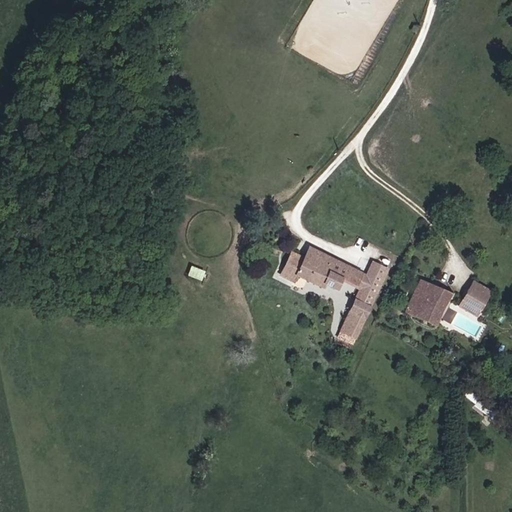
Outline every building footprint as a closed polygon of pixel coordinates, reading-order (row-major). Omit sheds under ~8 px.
[(438,25),(442,17),(435,14),(432,22),(438,25)] [(358,294),(350,313),(346,326),(343,334),(357,339),(360,330),(365,319),(378,286),(385,268),(371,264),(364,280),(303,254),(298,266),(286,261),(277,285),(289,290),(292,283),(320,295),(322,290),(331,294),(335,285),(358,294)] [(481,302),(486,290),(489,282),(470,275),(467,283),(463,295),(460,302),(462,303),(479,309),(481,302)] [(408,314),(437,326),(450,291),(423,282),(421,281),(408,314)] [(312,330),(305,348),(314,351),(321,334),(312,330)]
